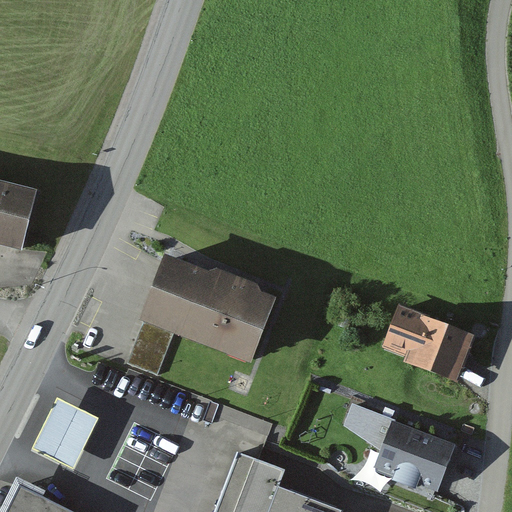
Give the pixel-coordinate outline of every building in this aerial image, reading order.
[(42,194),(0,182),(0,249),(25,257),(42,194)] [(276,304),(163,260),(139,323),(173,337),(251,367),(276,304)] [(474,341),(389,308),(372,352),(457,384),(474,341)] [(173,337),(139,323),(132,363),(166,377),(173,337)] [(100,417),(58,398),(33,451),(75,470),(100,417)] [(455,441),(393,418),(376,464),(438,487),(455,441)] [(283,477),(235,459),(214,511),(269,511),(278,492),(283,477)] [(62,511),(21,492),(11,511),(62,511)] [(331,511),(278,492),(269,511),(331,511)]
